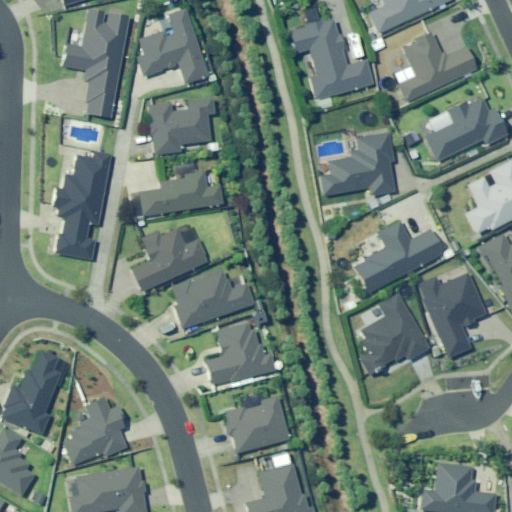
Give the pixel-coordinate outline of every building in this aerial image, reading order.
[(61,0),(64,9),(90,0),(61,0)] [(368,12),(378,35),(449,0),(381,0),(383,5),(368,12)] [(185,7),(168,13),(173,34),(166,36),(164,30),(136,40),(141,54),(134,57),(142,78),(176,65),(183,84),(208,75),(185,7)] [(88,115),(111,119),(130,18),(90,10),(83,47),(69,45),(65,66),(87,70),(85,81),(89,82),(86,101),(91,102),(88,115)] [(309,77),(315,99),(318,99),(318,108),(332,107),(331,97),(374,83),(366,59),(347,65),(342,50),(344,49),(340,35),(338,35),(334,20),(324,22),(323,19),(305,23),(306,27),(289,30),(294,53),(308,50),(314,76),(309,77)] [(397,85),(404,101),(474,69),(464,47),(448,54),(446,52),(442,54),(432,32),(415,39),(416,42),(402,48),(415,77),(397,85)] [(423,136),(435,161),(481,139),(484,145),(506,135),(494,108),(488,111),(482,98),(469,104),(467,100),(446,109),(452,122),(423,136)] [(179,152),(179,144),(210,141),(207,114),(213,113),(212,99),(187,102),(188,108),(172,110),(171,102),(147,104),(152,155),(179,152)] [(389,131),(355,137),(356,149),(350,149),(349,157),(329,159),(328,174),(319,176),(322,196),(367,188),(368,195),(395,191),(390,162),(394,161),(389,131)] [(59,254),(93,261),(97,241),(87,239),(90,224),(100,225),(113,156),(95,153),(93,159),(79,156),(75,177),(67,176),(64,190),(59,189),(56,206),(60,207),(58,218),(65,219),(59,254)] [(476,206),(464,213),(474,233),(487,227),(489,231),(511,220),(511,159),(488,171),(494,183),(489,186),(484,176),(466,185),(476,206)] [(139,192),(141,216),(222,205),(219,185),(207,187),(206,175),(203,175),(203,172),(183,174),(184,177),(159,180),(161,189),(139,192)] [(352,266),(366,292),(443,254),(430,228),(410,238),(400,219),(376,231),(383,246),(362,257),(364,260),(352,266)] [(193,237),(188,224),(161,235),(159,230),(139,237),(148,261),(129,269),(141,292),(156,286),(157,289),(210,264),(198,238),(197,236),(193,237)] [(511,241),(508,244),(503,233),(478,246),(495,278),(497,277),(501,285),(498,286),(508,307),(511,305),(511,241)] [(173,305),(180,329),(254,305),(246,283),(229,288),(226,280),(223,270),(170,287),(176,304),(173,305)] [(436,277),(417,284),(446,357),(468,348),(459,327),(464,325),(464,326),(473,323),(471,320),(484,315),(468,272),(439,284),(436,277)] [(358,358),(365,373),(392,360),(393,361),(404,356),(406,360),(429,349),(396,294),(376,305),(382,316),(381,317),(380,315),(373,319),(374,320),(359,330),(363,338),(359,341),(367,354),(358,358)] [(221,357),(203,361),(209,386),(213,386),(214,392),(231,387),(230,383),(275,370),(271,353),(264,355),(263,347),(260,347),(260,344),(257,345),(253,330),(250,330),(248,322),(216,329),(219,341),(218,341),(221,357)] [(0,418),(42,435),(50,416),(44,413),(55,386),(58,387),(68,363),(38,351),(21,391),(13,388),(0,418)] [(289,439),(279,396),(259,401),(258,395),(237,400),(239,409),(224,412),(226,424),(222,425),(225,437),(231,436),(236,458),(263,449),(262,447),(289,439)] [(62,441),(71,464),(101,453),(102,457),(126,448),(118,429),(122,427),(115,407),(109,410),(104,396),(82,404),(87,417),(78,420),(80,425),(67,430),(70,438),(62,441)] [(0,480),(24,495),(35,476),(26,470),(30,464),(20,458),(23,454),(15,449),(21,440),(4,429),(0,434),(0,480)] [(245,502),(247,511),(313,511),(312,507),(307,508),(304,494),(301,495),(294,464),(287,466),(286,458),(273,461),(275,468),(258,472),(263,498),(245,502)] [(420,488),(417,510),(439,511),(497,511),(498,509),(494,508),(496,493),(473,490),(475,479),(470,479),(471,467),(437,462),(433,489),(420,488)] [(75,475),(78,495),(69,496),(70,511),(95,511),(118,509),(118,511),(143,511),(144,511),(142,491),(143,491),(142,481),(139,481),(137,468),(75,475)]
